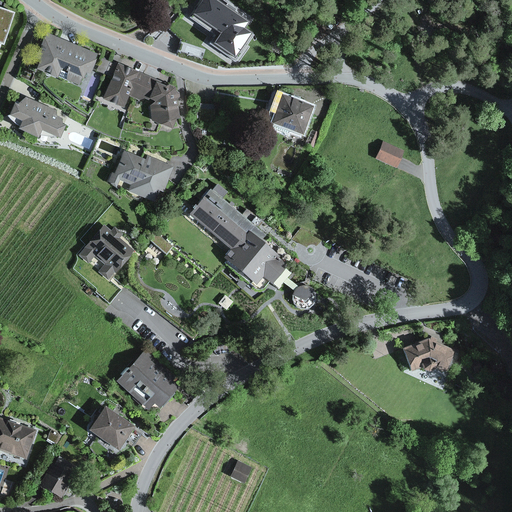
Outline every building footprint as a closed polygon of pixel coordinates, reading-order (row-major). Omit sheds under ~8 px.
[(177,29),(221,43),(229,19),(194,7),(191,18),(182,15),(177,29)] [(0,39),(8,14),(0,11),(0,39)] [(313,21),(310,43),(321,44),(323,22),(313,21)] [(45,35),(35,63),(54,70),(56,65),(86,76),(94,53),(45,35)] [(229,50),(224,59),(239,63),(241,54),(229,50)] [(116,64),(105,95),(123,102),(127,92),(150,101),(154,87),(158,79),(116,64)] [(150,101),(151,120),(159,119),(160,123),(173,122),(171,86),(154,87),(150,101)] [(286,127),(299,131),(307,103),(281,95),(274,116),(288,121),(286,127)] [(40,125),(56,132),(64,114),(28,99),(25,104),(16,100),(11,111),(16,113),(12,123),(36,133),(40,125)] [(410,149),(385,136),(375,155),(400,168),(410,149)] [(128,188),(150,198),(156,187),(162,189),(173,163),(151,154),(150,157),(125,146),(114,172),(132,180),(128,188)] [(229,190),(219,182),(213,189),(211,187),(190,211),(232,248),(224,257),(254,283),(262,273),(270,280),(286,262),(279,256),(281,254),(262,237),(265,234),(222,197),(229,190)] [(130,246),(104,226),(91,242),(117,263),(130,246)] [(315,244),(317,245),(326,238),(303,226),(295,238),(307,247),(309,245),(311,244),(313,243),(315,244)] [(309,308),(313,305),(316,302),(317,297),(316,293),(314,289),(311,286),(306,285),(302,285),(298,288),(295,291),(294,295),(294,300),(296,304),(300,307),(304,308),(309,308)] [(237,302),(227,294),(220,302),(230,311),(237,302)] [(430,357),(444,367),(451,349),(428,335),(406,343),(413,363),(430,357)] [(177,380),(146,351),(120,378),(146,403),(151,397),(156,402),(177,380)] [(131,425),(104,406),(89,427),(116,446),(131,425)] [(0,447),(21,454),(29,428),(0,418),(0,447)] [(252,466),(239,459),(231,476),(245,482),(252,466)] [(71,473),(53,463),(41,486),(58,495),(71,473)]
